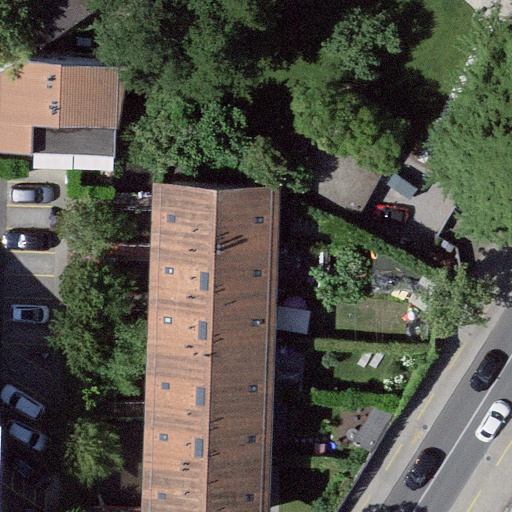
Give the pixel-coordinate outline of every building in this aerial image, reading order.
[(15,0),(40,35),(89,0),(15,0)] [(0,138),(114,145),(121,55),(21,50),(0,64),(0,138)] [(320,110),(285,169),(361,213),(379,181),(395,153),(320,110)] [(149,237),(274,240),(276,176),(151,171),(150,200),(149,237)] [(148,284),(273,288),(274,240),(149,237),(149,252),(148,284)] [(393,266),(373,266),(372,292),(392,292),(393,266)] [(146,333),(272,338),(273,288),(148,284),(147,300),(146,333)] [(145,391),(270,395),(272,338),(146,333),(146,360),(145,391)] [(143,455),(268,460),(270,395),(145,391),(144,409),(143,455)] [(394,406),(380,396),(351,440),(366,450),(394,406)] [(266,511),(268,460),(143,455),(141,511),(266,511)]
